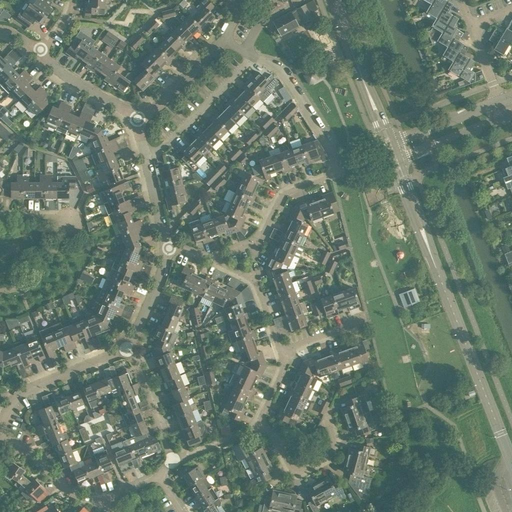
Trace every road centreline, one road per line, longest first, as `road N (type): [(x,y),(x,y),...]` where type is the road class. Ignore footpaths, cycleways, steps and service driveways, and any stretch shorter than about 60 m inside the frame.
road 1 (residential): [(206,260),(257,241),(283,194),(335,175),(296,98),(275,69),(252,56)]
road 2 (tertiary): [(511,465),(436,270)]
road 3 (residential): [(0,425),(18,393),(125,348)]
road 4 (residential): [(144,158),(252,56)]
road 5 (residential): [(254,425),(272,437),(288,469),(302,471),(335,446),(327,415)]
road 6 (residential): [(278,351),(253,279),(206,260)]
road 7 (tertiary): [(386,154),(436,270)]
road 8 (residential): [(0,436),(24,446),(68,489),(104,497)]
road 9 (residential): [(171,461),(125,348)]
